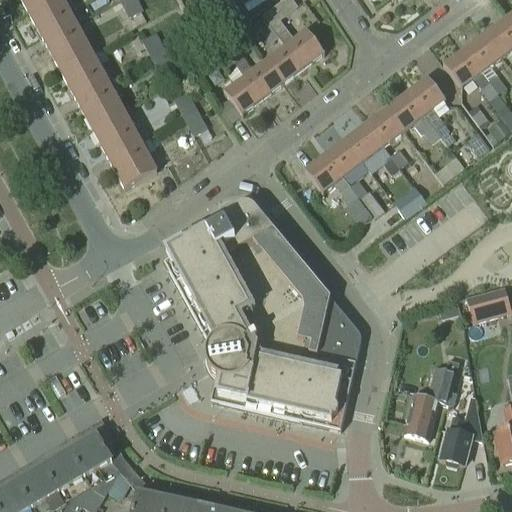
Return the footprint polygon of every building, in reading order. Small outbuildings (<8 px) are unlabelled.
[(18,0),(27,16),(44,45),(60,75),(76,104),(92,134),(108,164),(124,194),(156,177),(139,147),(123,117),(107,87),(91,58),(75,28),(59,0),(18,0)] [(134,0),(115,0),(127,21),(142,13),(134,0)] [(205,0),(199,4),(207,17),(233,0),(240,0),(244,6),(253,0),(205,0)] [(287,0),(283,0),(260,17),(269,28),(276,22),(294,9),(287,0)] [(276,22),(269,28),(301,72),(321,58),(322,59),(323,58),(304,33),(303,34),(304,35),(292,44),(276,22)] [(511,33),(505,24),(485,39),(502,62),(511,54),(511,33)] [(269,28),(261,34),(276,55),(264,65),(281,88),(301,72),(269,28)] [(155,36),(140,44),(159,81),(175,73),(155,36)] [(464,55),(481,78),(502,62),(485,39),(464,55)] [(237,53),(228,60),(260,103),(281,88),(264,65),(252,74),(246,66),(237,53)] [(464,55),(443,70),(460,93),(481,78),(464,55)] [(228,102),(218,110),(230,126),(240,119),(241,120),(242,119),(241,118),(260,103),(228,60),(219,66),(228,78),(226,79),(233,88),(224,95),(223,93),(222,94),(228,102)] [(427,83),(407,98),(446,150),(453,144),(447,137),(449,135),(433,115),(444,106),(445,107),(446,107),(427,81),(426,82),(427,83)] [(506,92),(497,81),(489,87),(498,98),(506,92)] [(186,96),(172,104),(192,140),(199,136),(204,145),(210,141),(206,133),(207,133),(186,96)] [(407,98),(387,113),(404,136),(413,129),(420,139),(422,137),(431,148),(430,149),(437,158),(446,151),(446,150),(407,98)] [(387,113),(366,129),(383,152),(404,136),(387,113)] [(497,145),(511,136),(504,126),(503,126),(490,136),(497,145)] [(366,129),(346,144),(363,167),(370,177),(382,168),(391,179),(399,173),(391,162),(383,152),(366,129)] [(478,160),(489,152),(477,136),(467,143),(478,160)] [(346,144),(325,159),(342,182),(363,167),(346,144)] [(398,156),(391,162),(399,173),(407,167),(398,156)] [(305,173),(304,174),(322,199),(323,198),(322,197),(334,188),(350,209),(345,213),(358,231),(371,221),(349,192),(342,182),(325,159),(305,174),(305,173)] [(358,186),(349,192),(371,221),(372,221),(373,223),(383,215),(369,196),(367,198),(358,186)] [(413,194),(398,205),(408,219),(424,208),(413,194)] [(357,336),(330,303),(255,213),(253,211),(252,210),(250,209),(248,208),(246,208),(244,208),(242,208),(240,209),(238,210),(205,235),(204,232),(181,245),(183,249),(165,258),(168,263),(163,267),(210,351),(207,356),(206,359),(205,363),(205,367),(207,373),(208,375),(209,378),(211,380),(215,384),(210,406),(340,436),(360,347),(360,345),(360,342),(360,340),(359,338),(357,336)] [(464,302),(471,327),(510,316),(503,291),(499,292),(464,302)] [(456,305),(437,310),(441,324),(460,318),(456,305)] [(453,340),(455,352),(474,350),(472,337),(453,340)] [(413,400),(403,439),(427,445),(437,407),(447,410),(456,378),(435,372),(427,404),(413,400)] [(448,435),(440,464),(445,465),(445,470),(456,472),(459,469),(463,470),(471,442),(482,445),(474,402),(458,398),(451,422),(452,422),(449,435),(448,435)] [(508,434),(494,437),(498,455),(500,454),(502,468),(511,466),(511,410),(504,412),(508,434)] [(0,511),(80,511),(81,511),(83,511),(98,511),(108,495),(120,502),(131,484),(116,476),(96,440),(0,497),(0,511)] [(205,511),(138,496),(133,511),(205,511)]
